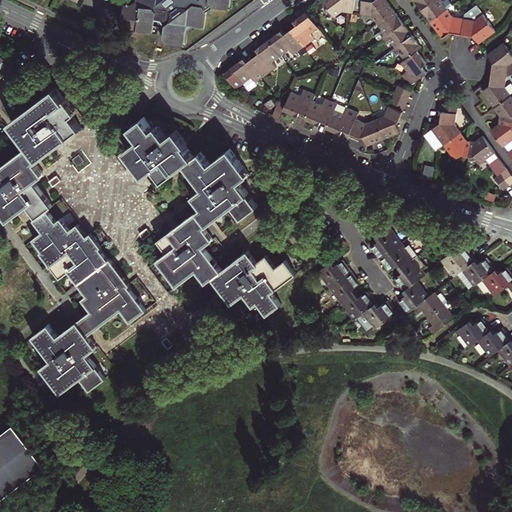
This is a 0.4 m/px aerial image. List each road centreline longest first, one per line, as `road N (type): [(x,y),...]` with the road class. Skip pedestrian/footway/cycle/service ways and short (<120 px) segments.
road 1 (residential): [(321,157),(313,186),(387,292)]
road 2 (residential): [(392,186),(426,93),(468,59)]
road 3 (residential): [(184,107),(321,157)]
road 4 (residential): [(321,157),(207,86)]
road 5 (residential): [(511,230),(392,186)]
